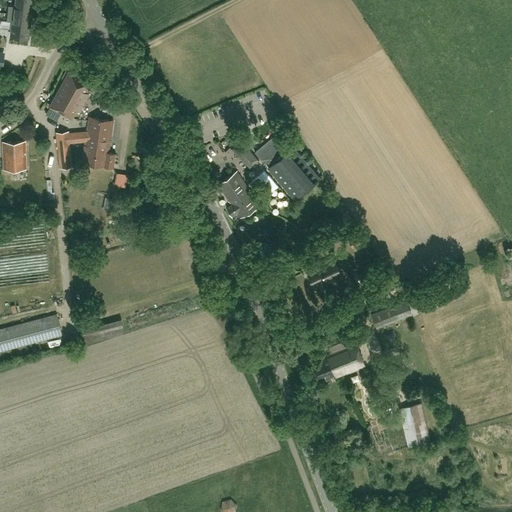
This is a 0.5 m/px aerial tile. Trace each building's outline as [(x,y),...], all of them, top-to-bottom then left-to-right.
[(7,12),(33,15),(34,12),(31,12),(32,0),(16,0),(16,6),(8,5),(7,12)] [(32,22),(33,15),(7,12),(7,20),(11,21),(10,28),(13,29),(12,35),(11,35),(29,38),(29,37),(27,37),(29,22),(32,22)] [(50,106),(72,117),(91,82),(70,70),(69,72),(66,70),(62,77),(65,79),(50,106)] [(87,133),(86,139),(82,162),(114,167),(116,153),(109,152),(114,120),(89,116),(87,133)] [(5,133),(13,130),(11,124),(3,128),(5,133)] [(86,139),(87,133),(82,132),(81,130),(69,131),(69,134),(57,136),(60,166),(73,165),(70,141),(82,139),(82,138),(86,139)] [(273,135),(254,151),(264,163),(267,161),(270,165),(268,167),(294,198),(319,177),(293,146),(287,152),(273,135)] [(259,159),(253,153),(240,139),(230,148),(249,167),(250,167),(251,169),(260,161),(259,159)] [(4,169),(26,168),(26,141),(3,141),(4,169)] [(233,216),(238,213),(241,218),(261,204),(251,189),(250,189),(237,171),(218,184),(232,204),(227,208),(233,216)] [(119,187),(128,188),(130,175),(120,174),(119,187)] [(323,263),(324,266),(308,273),(314,286),(332,277),(333,280),(342,276),(334,258),(323,263)] [(407,300),(373,313),(378,327),(412,314),(407,300)] [(0,351),(63,335),(57,313),(0,328),(0,351)] [(358,344),(350,324),(325,333),(333,351),(327,354),(328,356),(311,363),(318,381),(335,374),(336,377),(366,365),(358,344)] [(399,366),(391,369),(396,383),(404,380),(399,366)] [(423,438),(429,437),(422,400),(416,401),(423,438)] [(400,404),(407,443),(417,441),(410,402),(400,404)]
